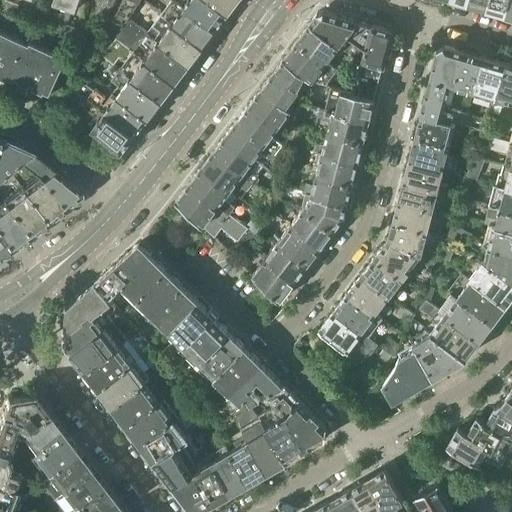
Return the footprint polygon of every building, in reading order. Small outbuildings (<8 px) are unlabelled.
[(65,0),(63,7),(56,28),(64,31),(66,24),(71,9),(75,11),(78,0),(65,0)] [(100,0),(92,16),(103,20),(113,5),(114,0),(100,0)] [(122,0),(121,5),(112,20),(122,24),(133,9),(132,9),(139,0),(122,0)] [(170,0),(161,13),(202,45),(214,29),(181,3),(174,0),(170,0)] [(183,0),(181,3),(214,29),(226,13),(227,13),(228,12),(210,0),(183,0)] [(210,0),(228,12),(236,0),(210,0)] [(488,0),(486,8),(505,13),(508,0),(488,0)] [(348,52),(361,62),(371,24),(356,20),(324,10),(317,12),(317,13),(310,23),(344,49),(348,52)] [(161,13),(147,32),(189,64),(203,45),(202,45),(161,13)] [(130,19),(116,37),(134,51),(139,44),(147,50),(142,56),(175,82),(189,64),(147,32),(130,19)] [(338,55),(344,49),(310,23),(297,40),(326,63),(334,51),(338,55)] [(66,24),(64,31),(63,31),(75,36),(78,28),(66,24)] [(361,62),(353,92),(375,98),(393,30),(371,24),(361,62)] [(0,72),(14,79),(15,77),(29,42),(0,29),(0,70),(0,72)] [(119,68),(120,68),(161,100),(175,82),(142,56),(134,51),(116,37),(102,55),(110,60),(113,63),(118,57),(125,61),(119,68)] [(29,42),(15,77),(28,83),(29,81),(36,84),(35,86),(49,93),(66,57),(30,40),(29,42)] [(336,70),(326,63),(297,40),(283,58),(305,75),(313,81),(326,85),(336,70)] [(450,85),(452,86),(461,50),(444,45),(443,45),(437,49),(420,115),(451,122),(456,123),(466,126),(469,114),(451,109),(452,104),(446,102),(450,85)] [(452,86),(474,92),(483,57),(461,50),(452,86)] [(110,60),(102,55),(95,64),(102,69),(110,60)] [(474,92),(494,98),(506,64),(483,57),(474,92)] [(299,100),(305,75),(283,58),(262,86),(285,104),(292,96),(299,100)] [(511,99),(511,65),(506,64),(494,98),(493,102),(504,105),(506,99),(511,100),(511,99)] [(122,87),(117,94),(148,117),(161,100),(120,68),(112,80),(122,87)] [(50,96),(55,98),(57,99),(67,82),(58,78),(50,96)] [(81,81),(74,90),(134,135),(147,118),(148,117),(117,94),(108,106),(102,102),(106,96),(95,87),(93,89),(81,81)] [(295,112),(285,104),(262,86),(248,104),(277,127),(284,118),(291,123),(295,112)] [(326,108),(332,110),(369,120),(375,98),(353,92),(331,86),(326,108)] [(134,135),(74,90),(70,96),(84,107),(98,119),(92,128),(99,133),(121,151),(134,135)] [(278,128),(277,127),(248,104),(236,120),(243,127),(245,125),(255,134),(254,135),(265,145),(266,143),(282,156),(285,147),(271,137),(278,128)] [(332,110),(327,130),(363,140),(369,120),(332,110)] [(456,123),(451,122),(420,115),(414,136),(450,146),(456,123)] [(279,165),(282,156),(266,143),(265,145),(254,135),(255,134),(245,125),(243,127),(236,120),(224,136),(254,159),(260,151),(279,165)] [(469,127),(465,139),(467,141),(477,146),(482,132),(469,127)] [(327,130),(321,151),(358,160),(363,140),(327,130)] [(0,174),(7,169),(19,160),(31,151),(29,149),(0,135),(0,174)] [(263,166),(254,159),(224,136),(212,151),(220,157),(221,156),(232,164),(230,167),(242,175),(242,174),(253,182),(258,175),(256,174),(263,166)] [(447,156),(450,146),(414,136),(409,158),(444,166),(455,170),(458,159),(447,156)] [(507,153),(504,163),(511,165),(511,142),(510,142),(489,136),(486,147),(507,153)] [(31,151),(19,160),(40,176),(65,204),(73,204),(74,205),(79,200),(78,188),(31,151)] [(247,190),(253,182),(242,174),(242,175),(230,167),(232,164),(221,156),(220,157),(212,151),(201,167),(230,190),(236,182),(247,190)] [(321,151),(316,173),(352,183),(358,160),(321,151)] [(439,188),(444,166),(409,158),(403,179),(439,188)] [(472,160),(470,165),(466,176),(477,180),(482,164),(472,160)] [(511,165),(504,163),(498,186),(511,189),(511,165)] [(237,195),(230,190),(201,167),(189,182),(196,188),(197,187),(208,195),(206,197),(217,206),(219,205),(229,213),(234,207),(231,204),(237,195)] [(303,193),(313,196),(346,205),(352,183),(316,173),(313,184),(306,182),(303,193)] [(40,176),(22,189),(47,219),(54,213),(60,216),(60,217),(65,212),(64,211),(62,206),(64,205),(65,204),(40,176)] [(403,179),(398,199),(434,208),(435,201),(439,188),(403,179)] [(246,226),(229,213),(219,205),(217,206),(206,197),(208,195),(197,187),(196,188),(189,182),(176,200),(202,226),(214,237),(222,227),(238,240),(251,251),(255,235),(247,228),(248,227),(246,226)] [(2,199),(5,203),(29,233),(36,227),(42,230),(42,231),(48,227),(47,226),(45,220),(47,219),(22,189),(19,185),(2,199)] [(511,189),(498,186),(492,205),(511,210),(511,189)] [(313,196),(304,207),(333,230),(344,216),(346,205),(313,196)] [(428,230),(434,208),(398,199),(392,220),(428,230)] [(445,202),(443,210),(452,214),(455,206),(453,205),(445,202)] [(5,203),(0,206),(0,231),(11,246),(19,241),(24,244),(25,245),(30,241),(29,240),(27,234),(29,233),(5,203)] [(483,222),(493,224),(511,229),(511,210),(492,205),(489,204),(487,214),(486,213),(483,222)] [(304,207),(291,224),(320,247),(333,230),(304,207)] [(247,228),(255,235),(257,236),(259,227),(251,220),(246,226),(248,227),(247,228)] [(421,256),(428,230),(392,220),(387,239),(419,256),(421,256)] [(291,224),(278,241),(308,264),(320,247),(291,224)] [(511,229),(493,224),(487,246),(511,252),(511,229)] [(0,231),(0,253),(4,257),(5,258),(11,254),(10,253),(9,247),(11,246),(0,231)] [(402,278),(419,256),(387,239),(374,257),(402,278)] [(278,241),(265,258),(295,281),(308,264),(278,241)] [(139,242),(94,283),(109,298),(118,288),(151,254),(139,242)] [(511,252),(487,246),(484,259),(511,281),(511,252)] [(426,258),(435,261),(438,252),(429,249),(426,258)] [(166,269),(151,254),(118,288),(134,303),(166,269)] [(389,295),(402,278),(374,257),(361,274),(389,295)] [(466,273),(471,277),(506,304),(511,295),(511,281),(484,259),(479,257),(466,273)] [(252,275),(277,298),(280,301),(295,281),(265,258),(252,275)] [(166,269),(134,303),(150,318),(153,314),(182,285),(166,269)] [(376,313),(389,295),(361,274),(347,291),(376,313)] [(471,277),(458,295),(493,321),(506,304),(471,277)] [(68,307),(65,333),(68,330),(70,331),(83,320),(82,318),(90,311),(94,315),(112,301),(109,298),(94,283),(68,307)] [(198,300),(182,285),(153,314),(169,330),(198,300)] [(425,286),(421,297),(430,301),(435,289),(425,286)] [(362,331),(376,313),(347,291),(333,310),(362,331)] [(438,308),(440,310),(479,339),(493,321),(458,295),(454,292),(454,293),(451,291),(438,308)] [(440,310),(438,308),(426,299),(420,308),(434,319),(435,317),(440,310)] [(158,355),(167,363),(214,316),(198,300),(169,330),(177,337),(158,355)] [(65,343),(71,352),(112,320),(107,313),(116,306),(112,301),(94,315),(90,311),(82,318),(83,320),(70,331),(68,330),(65,333),(68,337),(65,339),(65,343)] [(397,312),(410,322),(414,313),(402,305),(397,312)] [(378,344),(362,331),(333,310),(320,328),(348,350),(353,344),(366,354),(370,353),(378,344)] [(438,320),(430,331),(465,358),(479,339),(440,310),(435,317),(438,320)] [(189,354),(199,363),(230,331),(214,316),(167,363),(173,369),(189,354)] [(71,352),(85,370),(123,343),(117,335),(121,332),(112,320),(71,352)] [(199,363),(215,378),(246,347),(230,331),(199,363)] [(413,342),(416,346),(433,376),(465,358),(430,331),(429,333),(413,342)] [(390,339),(384,347),(398,357),(399,356),(404,348),(390,339)] [(85,370),(98,388),(136,360),(123,343),(85,370)] [(140,348),(144,354),(152,348),(148,343),(140,348)] [(433,376),(416,346),(399,356),(398,357),(392,368),(383,381),(393,399),(433,376)] [(215,378),(229,392),(261,362),(246,347),(215,378)] [(398,357),(384,347),(376,358),(392,368),(398,357)] [(98,388),(112,405),(150,379),(136,360),(98,388)] [(251,403),(265,394),(283,384),(261,362),(229,392),(221,402),(230,410),(236,404),(238,406),(247,396),(251,403)] [(112,405),(125,423),(163,396),(150,379),(112,405)] [(268,398),(270,400),(287,415),(306,449),(325,438),(326,427),(283,384),(265,394),(268,398)] [(495,405),(511,414),(511,388),(502,402),(502,401),(495,405)] [(6,397),(1,412),(20,418),(16,428),(22,429),(46,411),(32,392),(6,397)] [(125,423),(139,441),(178,415),(163,396),(125,423)] [(273,422),(265,427),(285,461),(306,449),(287,415),(270,400),(273,404),(271,406),(273,410),(268,414),(273,422)] [(233,413),(242,430),(267,472),(285,461),(265,427),(260,419),(252,409),(250,403),(233,413)] [(511,414),(495,405),(486,421),(485,422),(511,437),(511,414)] [(61,430),(46,411),(22,429),(36,449),(61,430)] [(139,441),(153,459),(190,438),(192,437),(194,436),(187,427),(192,423),(183,411),(178,415),(139,441)] [(1,412),(0,413),(0,449),(8,453),(16,428),(20,418),(1,412)] [(477,416),(467,432),(511,457),(511,454),(511,448),(511,447),(511,437),(485,422),(486,421),(477,416)] [(454,433),(448,444),(447,445),(478,463),(479,462),(478,462),(481,456),(499,467),(504,459),(506,456),(509,458),(510,458),(511,457),(467,432),(458,427),(454,433)] [(74,448),(61,430),(36,449),(32,452),(46,470),(74,448)] [(234,440),(226,444),(249,482),(267,472),(242,430),(232,435),(234,440)] [(190,438),(153,459),(171,483),(193,470),(188,461),(193,458),(190,454),(197,451),(201,449),(192,437),(190,438)] [(215,450),(208,455),(230,493),(249,482),(226,444),(224,440),(213,446),(215,450)] [(87,465),(74,448),(46,470),(59,487),(87,465)] [(0,449),(0,482),(13,486),(17,473),(8,470),(11,463),(8,453),(0,449)] [(188,461),(193,470),(211,504),(230,493),(208,455),(196,462),(193,458),(188,461)] [(101,483),(87,465),(59,487),(72,505),(76,501),(101,483)] [(385,468),(368,478),(387,511),(397,511),(394,505),(403,500),(387,472),(385,468)] [(193,470),(171,483),(192,510),(199,511),(211,504),(193,470)] [(387,511),(368,478),(350,488),(364,511),(387,511)] [(423,511),(453,511),(447,501),(456,495),(448,479),(438,484),(437,483),(415,496),(421,507),(423,511)] [(0,482),(0,507),(1,508),(8,511),(17,488),(13,486),(0,482)] [(87,511),(116,511),(121,509),(101,483),(76,501),(79,505),(81,504),(87,511)] [(364,511),(350,488),(333,498),(340,511),(364,511)] [(340,511),(333,498),(317,507),(319,511),(340,511)]
